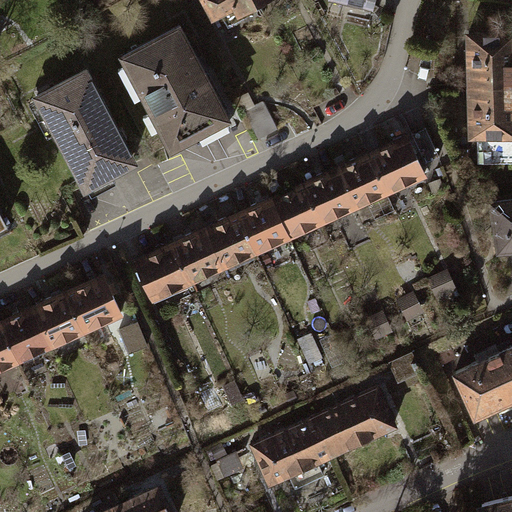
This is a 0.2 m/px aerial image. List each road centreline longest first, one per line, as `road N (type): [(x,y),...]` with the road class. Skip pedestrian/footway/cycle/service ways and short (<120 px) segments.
road 1 (residential): [(0,284),(360,110),(382,86),(405,0)]
road 2 (residential): [(363,511),(511,442)]
